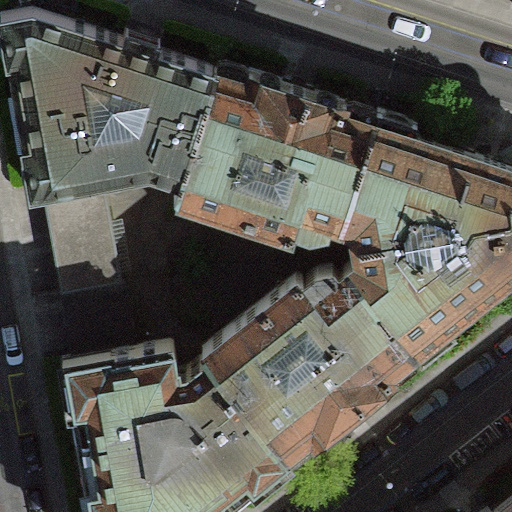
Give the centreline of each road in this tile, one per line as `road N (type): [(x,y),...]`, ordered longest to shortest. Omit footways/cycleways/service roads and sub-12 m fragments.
road 1 (residential): [(225,0),(511,91)]
road 2 (residential): [(347,511),(511,384)]
